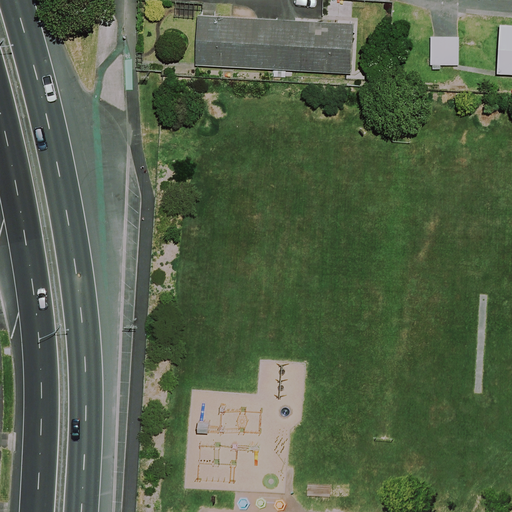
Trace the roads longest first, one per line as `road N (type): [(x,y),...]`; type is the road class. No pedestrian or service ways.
road 1 (trunk): [(15,0),(48,122),(80,315),(81,511)]
road 2 (trunk): [(35,511),(38,339),(0,110)]
